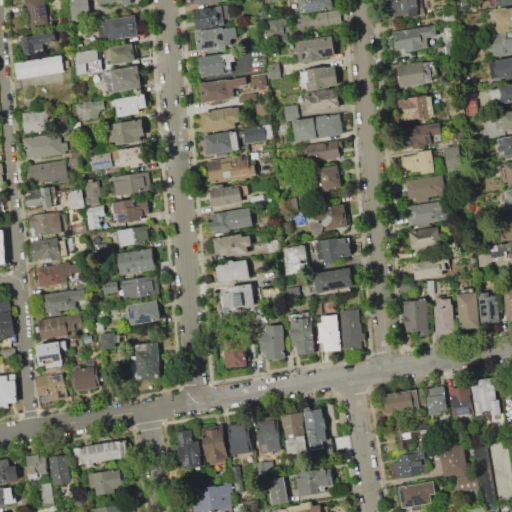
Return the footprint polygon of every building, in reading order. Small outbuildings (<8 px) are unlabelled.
[(44,0),(49,25),(31,29),(25,0),(44,0)] [(69,0),(89,0),(91,20),(72,22),(69,0)] [(332,0),(334,8),(301,13),(300,8),(291,10),(289,0),(332,0)] [(394,16),(391,0),(417,0),(419,9),(425,8),(426,14),(410,17),(409,14),(394,16)] [(195,10),(201,9),(212,7),(212,6),(222,5),(225,26),(198,30),(195,10)] [(485,10),(511,5),(511,31),(489,35),(485,10)] [(303,16),(340,9),(343,26),(306,32),(305,29),(298,30),(296,19),(303,17),(303,16)] [(443,14),(451,13),(452,21),(444,22),(443,14)] [(107,19),(136,14),(140,36),(111,41),(110,39),(101,41),(99,28),(105,27),(104,22),(107,21),(107,19)] [(270,20),(285,18),(285,19),(288,19),(288,25),(291,24),(293,37),(289,38),(289,41),(273,43),(272,35),(270,36),(270,31),(272,31),(270,20)] [(393,32),(435,25),(437,36),(427,37),(429,47),(406,51),(405,49),(396,50),(393,32)] [(195,31),(223,27),(224,28),(236,26),(238,39),(231,40),(232,45),(226,46),(227,50),(208,53),(208,50),(198,51),(195,31)] [(511,31),(511,53),(496,56),(496,55),(490,56),(487,35),(489,35),(511,31)] [(21,36),(53,32),(54,34),(56,33),(57,39),(54,39),(55,41),(44,43),(44,48),(43,48),(44,52),(25,55),(23,41),(21,42),(21,36)] [(297,41),(332,35),(336,56),(323,58),(323,59),(305,62),(305,61),(298,62),(296,46),(298,46),(297,41)] [(446,43),(462,42),(463,53),(447,55),(447,53),(445,54),(444,47),(446,47),(446,43)] [(110,47),(133,43),(136,61),(113,65),(113,64),(108,65),(105,49),(110,49),(110,47)] [(74,53),(99,48),(103,72),(90,74),(90,72),(78,74),(74,53)] [(198,57),(223,53),(223,54),(236,52),(237,61),(232,61),(233,68),(229,69),(230,73),(201,77),(198,57)] [(15,62),(63,54),(63,60),(69,59),(70,67),(65,68),(65,71),(18,79),(15,62)] [(496,60),(511,57),(511,79),(507,80),(507,78),(499,79),(499,78),(493,79),(490,62),(496,61),(496,60)] [(397,65),(423,61),(423,62),(430,61),(433,81),(426,82),(426,84),(401,88),(397,65)] [(267,64),(279,62),(281,78),(269,79),(267,64)] [(106,71),(139,65),(143,87),(110,92),(106,71)] [(305,70),(327,66),(327,68),(336,66),(339,84),(330,86),(331,88),(309,92),(307,82),(303,82),(302,72),(306,71),(305,70)] [(251,77),(265,75),(267,87),(257,89),(257,84),(252,85),(251,77)] [(199,83),(229,78),(229,79),(247,76),(248,84),(236,86),(236,88),(234,88),(235,96),(232,97),(232,98),(223,99),(224,103),(212,105),(211,101),(202,102),(199,83)] [(499,86),(511,83),(511,102),(502,104),(501,100),(492,101),(490,89),(499,87),(499,86)] [(305,113),(302,96),(313,95),(313,91),(337,88),(340,108),(305,113)] [(114,99),(146,93),(149,107),(141,109),(142,111),(141,113),(117,117),(114,99)] [(239,96),(256,93),(258,102),(240,104),(239,96)] [(399,99),(426,95),(426,97),(431,96),(434,114),(429,115),(429,116),(402,120),(399,99)] [(464,101),(477,99),(479,114),(466,116),(464,101)] [(77,104),(84,103),(84,102),(91,101),(91,102),(104,100),(105,109),(101,109),(98,113),(98,117),(83,120),(82,113),(79,114),(77,104)] [(448,105),(463,103),(464,113),(450,115),(448,105)] [(283,106),(298,104),(300,119),(285,121),(283,106)] [(202,112),(233,107),(233,108),(240,107),(243,121),(236,122),(237,128),(230,129),(230,130),(224,131),(224,130),(206,133),(202,112)] [(23,113),(47,109),(49,118),(54,117),(55,124),(50,125),(50,129),(26,133),(25,129),(24,129),(23,121),(24,121),(23,113)] [(501,112),(511,110),(511,130),(504,132),(501,112)] [(296,141),(293,120),(340,113),(344,135),(309,140),(309,139),(296,141)] [(106,125),(142,118),(146,136),(142,137),(142,141),(117,146),(116,141),(109,143),(106,125)] [(402,127),(440,121),(442,139),(432,140),(433,143),(425,144),(425,145),(413,146),(404,147),(402,127)] [(62,125),(70,123),(72,130),(63,132),(62,125)] [(243,128),(271,123),(274,137),(267,138),(268,140),(246,143),(243,128)] [(451,133),(467,129),(469,141),(453,145),(451,133)] [(204,135),(233,131),(233,132),(237,131),(240,149),(236,150),(236,151),(227,152),(228,155),(216,157),(215,154),(207,155),(204,135)] [(23,138),(60,132),(62,142),(67,142),(68,150),(66,151),(67,152),(26,159),(23,138)] [(503,137),(511,135),(511,158),(506,159),(505,151),(501,152),(499,150),(498,147),(500,144),(504,144),(503,137)] [(303,145),(338,139),(341,157),(310,163),(307,149),(303,150),(303,145)] [(114,151),(146,145),(149,162),(139,164),(140,166),(131,168),(131,165),(121,167),(120,159),(115,160),(114,151)] [(459,145),(463,169),(449,172),(446,154),(444,154),(443,148),(445,148),(444,147),(459,145)] [(432,149),(435,172),(422,174),(421,171),(411,172),(411,169),(404,170),(401,157),(414,154),(414,152),(432,149)] [(70,152),(79,150),(80,156),(77,157),(71,158),(70,152)] [(89,156),(110,152),(113,167),(92,171),(89,156)] [(211,183),(207,161),(242,155),(243,160),(249,159),(250,163),(255,162),(257,174),(252,175),(252,176),(211,183)] [(27,165),(66,159),(69,181),(31,187),(27,165)] [(505,164),(511,162),(511,183),(509,184),(508,181),(507,181),(506,179),(504,179),(502,167),(506,166),(505,164)] [(313,168),(339,164),(342,188),(317,192),(313,168)] [(113,177),(146,171),(149,190),(116,196),(113,177)] [(407,180),(443,175),(445,193),(429,195),(430,200),(416,202),(416,198),(409,199),(407,180)] [(210,186),(224,184),(225,187),(240,185),(243,202),(213,206),(210,186)] [(26,195),(36,193),(36,190),(41,189),(41,188),(50,186),(51,195),(55,194),(57,205),(53,206),(53,207),(44,208),(44,203),(28,206),(26,195)] [(68,191),(82,189),(85,207),(71,210),(68,191)] [(506,190),(511,189),(511,209),(504,211),(502,198),(503,198),(502,192),(506,191),(506,190)] [(250,196),(264,194),(264,201),(251,203),(250,196)] [(86,205),(85,197),(100,195),(101,203),(86,205)] [(278,200),(296,197),(298,210),(280,212),(278,200)] [(121,223),(120,221),(119,221),(118,213),(115,214),(113,203),(118,202),(118,201),(139,198),(140,200),(142,199),(142,200),(149,199),(151,213),(144,214),(144,216),(142,216),(143,220),(121,223)] [(408,206),(447,200),(450,218),(411,224),(408,206)] [(318,221),(318,214),(325,214),(332,206),(347,203),(351,230),(350,230),(340,232),(340,231),(323,234),(313,235),(312,222),(318,221)] [(210,214),(250,207),(253,225),(232,229),(232,231),(221,233),(220,230),(211,232),(209,222),(214,221),(213,218),(211,218),(210,214)] [(29,215),(59,211),(62,233),(32,237),(29,215)] [(501,216),(511,214),(511,237),(505,239),(501,216)] [(85,219),(94,217),(95,221),(102,220),(104,229),(96,230),(97,231),(88,233),(85,219)] [(119,229),(147,225),(150,241),(143,242),(143,243),(132,245),(132,244),(121,245),(119,229)] [(410,230),(438,226),(441,245),(413,249),(410,230)] [(0,230),(7,229),(13,264),(0,266),(0,230)] [(214,238),(242,233),(242,236),(251,235),(252,245),(248,245),(249,253),(226,256),(226,253),(217,254),(214,238)] [(30,241),(57,237),(60,256),(59,256),(59,258),(42,260),(42,259),(33,260),(30,241)] [(322,240),(339,237),(339,238),(346,237),(347,242),(349,242),(351,256),(340,257),(340,259),(325,261),(325,260),(319,261),(316,242),(322,241),(322,240)] [(265,241),(278,239),(280,252),(276,253),(276,251),(267,253),(265,241)] [(462,249),(461,242),(476,240),(477,248),(462,249)] [(510,242),(511,241),(511,253),(507,254),(507,255),(490,258),(488,246),(510,242)] [(100,244),(113,242),(114,252),(102,254),(100,244)] [(285,248),(305,245),(306,253),(308,253),(310,262),(307,263),(308,271),(287,274),(285,248)] [(117,253),(152,247),(156,269),(121,275),(117,253)] [(413,262),(441,258),(441,259),(448,258),(449,261),(445,262),(446,269),(443,270),(444,275),(416,279),(413,262)] [(218,264),(227,262),(228,260),(232,259),(234,261),(247,259),(250,278),(239,280),(238,279),(221,282),(221,280),(219,281),(216,265),(218,265),(218,264)] [(36,268),(58,265),(58,263),(70,261),(70,264),(79,263),(81,271),(72,273),(72,275),(65,276),(66,282),(39,287),(36,268)] [(315,273),(351,267),(354,287),(319,293),(315,273)] [(122,280),(154,275),(157,295),(125,300),(122,280)] [(102,283),(118,280),(120,291),(104,294),(102,283)] [(427,281),(435,280),(436,294),(428,294),(427,281)] [(229,287),(251,283),(255,307),(237,309),(238,312),(228,313),(227,311),(223,312),(220,294),(225,294),(224,289),(229,288),(229,287)] [(42,294),(74,289),(74,290),(84,288),(86,299),(75,300),(77,308),(61,310),(62,314),(49,316),(49,312),(45,313),(42,294)] [(480,292),(489,292),(489,296),(499,295),(501,321),(482,323),(480,292)] [(458,294),(477,293),(480,328),(461,330),(458,294)] [(452,298),(456,336),(446,337),(445,334),(437,335),(435,305),(437,305),(436,298),(442,297),(442,299),(452,298)] [(0,300),(9,299),(15,332),(0,335),(0,300)] [(426,299),(429,334),(421,335),(421,331),(408,332),(406,314),(405,314),(403,301),(426,299)] [(128,305),(158,300),(161,320),(132,325),(132,323),(127,324),(126,313),(130,313),(128,305)] [(311,301),(322,300),(323,314),(312,315),(311,301)] [(265,306),(266,321),(253,322),(253,321),(252,308),(265,306)] [(341,310),(360,309),(361,323),(364,323),(366,341),(362,341),(362,347),(344,349),(341,310)] [(313,316),(315,353),(298,354),(298,345),(292,346),(291,329),(292,329),(292,320),(289,320),(289,315),(301,314),(301,312),(310,311),(311,316),(313,316)] [(39,320),(81,313),(82,322),(75,323),(76,331),(69,333),(69,335),(42,339),(39,320)] [(323,316),(338,315),(339,331),(341,331),(342,349),(326,351),(326,347),(321,347),(319,322),(323,322),(323,316)] [(96,322),(104,321),(105,330),(97,331),(96,322)] [(266,326),(284,324),(286,348),(287,348),(287,357),(268,359),(267,352),(261,352),(260,332),(267,331),(266,326)] [(101,349),(101,333),(116,332),(116,335),(117,335),(118,340),(116,340),(116,348),(101,349)] [(84,336),(92,335),(93,342),(85,344),(84,336)] [(37,344),(66,339),(68,350),(62,351),(64,361),(62,362),(63,366),(48,368),(47,364),(40,365),(37,344)] [(225,340),(246,339),(248,365),(226,366),(226,359),(224,359),(223,348),(225,348),(225,340)] [(135,344),(159,342),(161,366),(160,366),(161,378),(138,379),(135,344)] [(71,370),(74,369),(73,365),(81,364),(81,368),(88,367),(87,363),(94,362),(95,369),(98,368),(99,371),(101,370),(103,380),(100,380),(101,383),(98,383),(99,389),(76,393),(71,370)] [(36,375),(64,370),(68,398),(41,402),(36,375)] [(0,403),(0,375),(5,375),(5,373),(16,373),(16,380),(17,380),(18,403),(0,403)] [(471,384),(477,383),(476,379),(493,376),(498,400),(500,399),(503,413),(492,415),(491,410),(484,411),(484,414),(477,416),(471,384)] [(449,389),(470,386),(474,413),(453,416),(449,389)] [(427,397),(433,396),(431,388),(439,387),(440,395),(446,394),(448,406),(449,406),(449,409),(449,410),(449,412),(430,415),(427,397)] [(384,395),(412,390),(415,407),(397,410),(398,413),(387,415),(384,395)] [(304,408),(311,406),(311,410),(323,408),(329,438),(332,437),(334,453),(328,454),(327,448),(311,451),(304,408)] [(281,415),(303,412),(309,451),(288,454),(281,415)] [(255,423),(278,419),(279,428),(281,427),(283,436),(281,437),(283,449),(261,453),(258,430),(257,431),(255,423)] [(228,424),(245,421),(247,432),(251,431),(254,451),(233,455),(228,424)] [(395,430),(438,422),(440,432),(417,436),(418,439),(415,442),(409,443),(409,448),(399,450),(395,430)] [(202,428),(223,424),(230,460),(209,464),(202,428)] [(179,432),(193,429),(195,441),(199,441),(203,460),(198,461),(199,465),(184,467),(183,460),(181,460),(179,446),(181,446),(179,432)] [(74,448),(126,440),(129,457),(94,462),(95,466),(88,467),(88,463),(77,465),(74,448)] [(474,443),(487,441),(497,502),(486,504),(484,504),(474,443)] [(439,448),(464,444),(469,473),(444,476),(439,448)] [(396,478),(394,462),(400,461),(399,455),(407,454),(406,451),(424,449),(428,473),(396,478)] [(25,456),(40,454),(40,455),(47,454),(50,473),(40,474),(40,477),(32,478),(32,481),(29,481),(25,456)] [(50,457),(68,454),(72,482),(54,485),(50,457)] [(0,459),(10,458),(11,469),(15,469),(17,476),(9,478),(10,481),(0,482),(0,459)] [(257,465),(266,463),(268,475),(259,477),(257,465)] [(231,467),(240,466),(242,479),(233,480),(231,467)] [(296,473),(321,469),(321,468),(325,467),(325,468),(333,467),(336,484),(318,487),(319,492),(300,496),(296,473)] [(90,473),(121,468),(122,471),(126,470),(128,480),(123,481),(124,487),(116,488),(116,492),(98,495),(96,485),(92,486),(90,473)] [(456,477),(476,473),(479,488),(459,492),(456,477)] [(284,476),(289,502),(273,505),(268,478),(276,476),(276,478),(284,476)] [(193,511),(190,489),(225,484),(225,482),(232,481),(234,492),(232,492),(234,507),(200,511),(193,511)] [(399,486),(434,481),(436,493),(431,494),(432,503),(421,505),(422,510),(412,511),(412,507),(403,508),(399,486)] [(41,484),(52,482),(55,503),(43,505),(42,496),(43,496),(41,484)] [(0,486),(4,486),(5,488),(12,486),(14,498),(16,498),(17,502),(8,504),(8,506),(0,507),(0,486)] [(286,507),(301,504),(301,503),(313,501),(314,505),(327,503),(328,511),(279,511),(279,509),(287,508),(286,507)] [(86,511),(86,509),(130,502),(131,511),(86,511)] [(487,511),(486,504),(497,502),(498,511),(487,511)]
